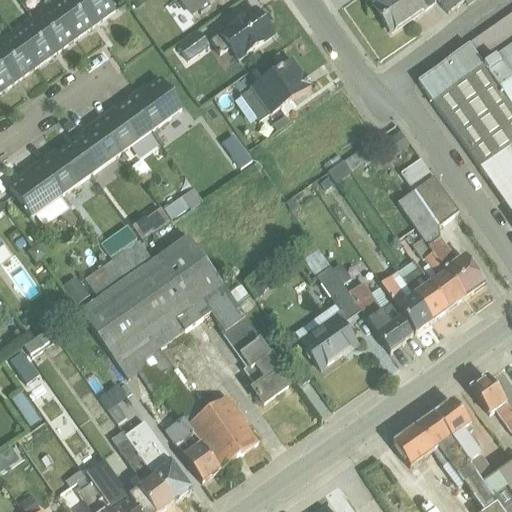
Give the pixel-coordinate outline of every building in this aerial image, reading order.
[(63,0),(53,7),(77,40),(96,26),(77,0),(63,0)] [(77,0),(96,26),(116,12),(107,0),(77,0)] [(178,0),(191,17),(198,12),(200,15),(211,7),(209,4),(214,0),(178,0)] [(385,0),(373,9),(391,35),(435,4),(431,0),(385,0)] [(464,4),(461,0),(437,0),(448,15),(464,4)] [(34,21),(57,54),(77,40),(53,7),(34,21)] [(256,10),(210,43),(220,57),(230,51),(239,64),(248,58),(247,56),(274,37),(256,10)] [(483,69),(511,48),(511,16),(468,48),(483,69)] [(14,36),(38,68),(57,54),(34,21),(14,36)] [(200,33),(178,49),(189,63),(210,48),(200,33)] [(0,45),(0,56),(18,82),(38,68),(14,36),(0,45)] [(511,48),(483,69),(468,48),(418,83),(511,217),(511,154),(510,151),(511,149),(511,48)] [(0,94),(18,82),(0,56),(0,94)] [(292,63),(241,99),(259,125),(311,89),(310,88),(292,63)] [(130,104),(152,135),(184,113),(161,81),(148,91),(146,89),(139,93),(128,101),(130,104)] [(212,103),(200,111),(210,125),(222,117),(212,103)] [(99,123),(123,156),(152,135),(130,104),(117,112),(116,110),(110,115),(99,123)] [(70,145),(94,178),(123,156),(99,123),(81,133),(82,136),(70,145)] [(401,133),(389,141),(399,155),(410,147),(401,133)] [(226,136),(213,145),(232,172),(244,163),(226,136)] [(38,164),(63,199),(94,178),(70,145),(58,154),(55,152),(38,164)] [(345,163),(352,173),(364,165),(366,166),(372,162),(363,150),(345,163)] [(329,175),(345,163),(338,156),(324,166),(329,175)] [(423,241),(465,302),(484,289),(465,261),(457,266),(440,241),(439,230),(459,217),(421,161),(401,175),(414,194),(398,205),(420,237),(423,241)] [(345,163),(329,175),(335,185),(352,173),(345,163)] [(63,199),(38,164),(21,176),(22,180),(9,189),(33,221),(35,220),(42,229),(60,216),(69,210),(62,200),(63,199)] [(194,191),(164,211),(172,222),(190,210),(191,212),(203,204),(194,191)] [(69,210),(60,216),(72,228),(79,222),(69,209),(69,210)] [(155,212),(130,222),(136,234),(160,224),(155,212)] [(127,227),(101,245),(110,258),(136,240),(127,227)] [(183,420),(220,473),(259,445),(229,399),(203,416),(159,353),(212,316),(224,333),(222,335),(247,370),(244,372),(255,388),(252,390),(264,407),(288,389),(278,375),(282,372),(188,237),(153,261),(140,242),(139,243),(84,280),(98,300),(81,312),(130,382),(139,375),(158,403),(165,398),(181,421),(183,420)] [(465,302),(423,241),(413,248),(423,263),(425,262),(429,267),(424,271),(430,281),(435,277),(438,280),(429,286),(448,313),(465,302)] [(313,244),(298,254),(305,264),(320,254),(313,244)] [(3,247),(0,248),(0,266),(11,258),(3,247)] [(361,314),(349,296),(326,263),(315,271),(320,278),(317,280),(340,314),(299,342),(320,373),(357,348),(343,328),(361,314)] [(398,275),(432,325),(448,313),(429,286),(414,264),(398,275)] [(341,265),(333,270),(344,287),(352,281),(341,265)] [(432,325),(398,275),(381,286),(415,336),(432,325)] [(75,278),(63,288),(77,308),(91,298),(75,278)] [(255,281),(251,287),(254,289),(252,292),(261,299),(270,288),(261,281),(259,283),(255,281)] [(349,296),(361,314),(390,356),(404,347),(403,345),(413,339),(379,290),(371,295),(364,285),(349,296)] [(26,318),(22,321),(27,328),(31,326),(36,333),(53,320),(40,302),(23,313),(26,318)] [(51,331),(25,349),(31,358),(57,339),(51,331)] [(3,340),(0,341),(0,359),(10,352),(3,340)] [(0,360),(24,397),(40,388),(16,350),(0,360)] [(511,416),(487,381),(471,392),(490,420),(496,416),(511,438),(511,416)] [(104,385),(94,392),(111,416),(120,408),(104,385)] [(21,393),(11,400),(30,429),(40,421),(21,393)] [(434,417),(499,511),(506,511),(511,508),(511,466),(495,477),(477,451),(480,449),(474,441),(471,443),(467,438),(473,434),(453,404),(434,417)] [(417,429),(434,454),(459,492),(465,488),(481,511),(499,511),(434,417),(417,429)] [(183,420),(181,421),(165,433),(202,485),(220,473),(183,420)] [(434,454),(417,429),(393,446),(410,470),(434,454)] [(127,438),(174,505),(192,492),(165,453),(159,457),(146,455),(148,447),(141,445),(141,440),(136,432),(127,438)] [(129,498),(139,511),(164,511),(174,505),(127,438),(123,433),(112,442),(144,487),(129,498)] [(139,511),(129,498),(104,462),(87,474),(113,511),(139,511)] [(109,511),(81,472),(67,482),(72,489),(78,485),(83,491),(78,494),(90,511),(109,511)] [(31,496),(19,504),(25,511),(38,511),(41,510),(31,496)]
